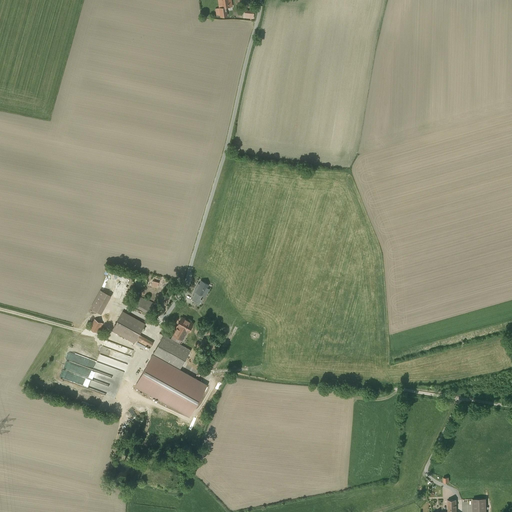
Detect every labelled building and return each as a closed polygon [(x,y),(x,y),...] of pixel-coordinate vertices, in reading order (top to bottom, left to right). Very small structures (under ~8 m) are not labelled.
[(229,0),(217,0),(219,6),(216,7),(218,18),(226,17),(224,8),(231,7),(229,0)] [(134,284),(135,286),(136,287),(138,288),(140,289),(142,289),(143,288),(145,287),(146,286),(147,284),(147,282),(147,280),(147,279),(145,277),(144,276),(142,275),(140,275),(138,275),(137,276),(135,277),(134,279),(134,281),(134,283),(134,284)] [(197,286),(195,291),(196,291),(202,295),(203,295),(205,296),(209,289),(206,287),(208,284),(201,281),(198,286),(197,286)] [(111,296),(100,290),(90,308),(101,314),(111,296)] [(202,295),(196,291),(192,299),(199,304),(202,300),(200,299),(202,295)] [(154,303),(137,295),(132,305),(149,313),(150,311),(152,312),(155,307),(152,306),(154,303)] [(134,342),(136,339),(151,347),(153,343),(139,335),(145,324),(123,311),(112,330),(134,342)] [(193,323),(182,317),(172,334),(182,339),(186,331),(188,332),(193,323)] [(103,323),(95,318),(89,329),(97,333),(103,323)] [(164,335),(152,355),(179,370),(190,350),(164,335)] [(132,357),(134,350),(106,340),(103,346),(132,357)] [(98,362),(126,372),(129,365),(101,355),(98,362)] [(206,386),(152,356),(135,386),(189,416),(206,386)] [(101,373),(73,362),(72,364),(67,362),(64,369),(98,381),(101,373)] [(486,511),(486,499),(473,499),(473,511),(486,511)] [(448,500),(448,511),(454,511),(457,511),(456,500),(448,500)]
